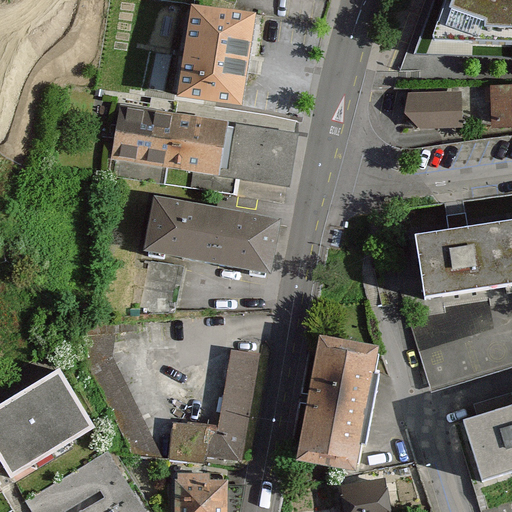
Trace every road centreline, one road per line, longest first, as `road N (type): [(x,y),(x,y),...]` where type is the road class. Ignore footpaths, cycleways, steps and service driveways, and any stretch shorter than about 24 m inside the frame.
road 1 (tertiary): [(319,172),(257,511)]
road 2 (residential): [(447,511),(374,305)]
road 3 (residential): [(511,177),(460,183),(319,172)]
road 4 (tertiary): [(364,0),(319,172)]
